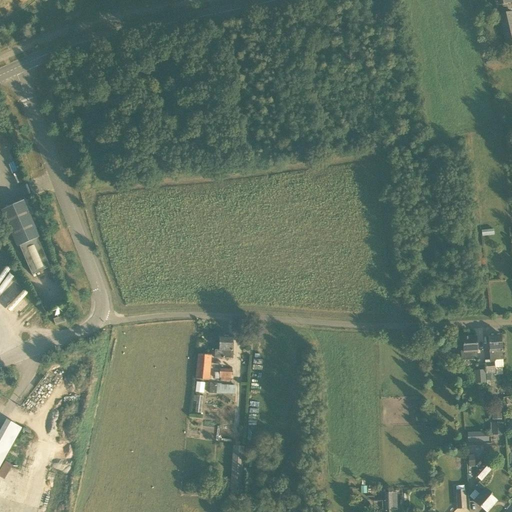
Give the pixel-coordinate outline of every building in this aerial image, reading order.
[(507,47),(511,46),(511,12),(511,11),(499,15),(507,47)] [(402,138),(396,141),(399,148),(405,145),(402,138)] [(23,201),(1,210),(17,247),(19,246),(32,275),(50,267),(37,238),(39,237),(23,201)] [(55,325),(65,322),(63,316),(53,319),(55,325)] [(495,360),(503,360),(501,335),(488,336),(490,363),(485,363),(486,381),(495,380),(494,362),(495,360)] [(232,359),(233,337),(219,336),(219,350),(215,350),(215,358),(232,359)] [(477,359),(477,352),(476,336),(463,337),(463,345),(460,345),(461,360),(477,359)] [(208,380),(211,356),(198,354),(196,379),(208,380)] [(230,378),(231,379),(232,370),(220,369),(220,381),(230,382),(230,378)] [(475,383),(486,382),(485,370),(474,371),(475,383)] [(203,392),(204,382),(197,381),(196,391),(203,392)] [(210,383),(210,393),(235,395),(236,385),(222,385),(222,384),(210,383)] [(503,423),(493,423),(493,435),(503,435),(503,423)] [(488,441),(488,431),(467,431),(467,442),(488,441)] [(241,492),(244,446),(233,445),(230,480),(225,479),(225,487),(230,488),(230,491),(241,492)] [(0,469),(0,476),(4,479),(13,465),(6,461),(0,469)] [(481,481),(491,469),(484,462),(473,474),(481,481)] [(492,494),(478,483),(473,488),(480,494),(474,501),(486,511),(496,501),(490,496),(492,494)] [(464,489),(464,485),(456,486),(456,490),(457,509),(466,508),(465,489),(464,489)] [(393,492),(384,493),(384,510),(393,510),(393,492)]
